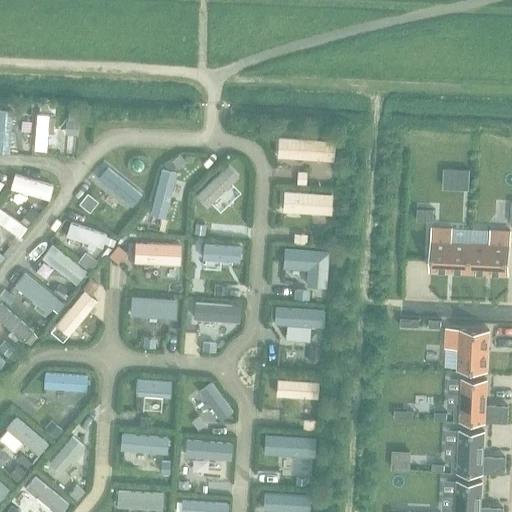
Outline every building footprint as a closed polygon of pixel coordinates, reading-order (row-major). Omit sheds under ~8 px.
[(17,105),(17,114),(30,115),(31,106),(17,105)] [(66,121),(64,135),(77,136),(78,123),(66,121)] [(279,143),(339,147),(340,125),(280,122),(279,143)] [(178,155),(170,161),(177,168),(184,162),(178,155)] [(297,172),(297,184),(305,184),(305,172),(297,172)] [(91,179),(89,192),(109,195),(112,183),(91,179)] [(87,194),(79,203),(85,208),(93,199),(87,194)] [(29,206),(22,216),(29,222),(37,212),(29,206)] [(69,223),(107,233),(111,219),(72,209),(69,223)] [(433,209),(425,209),(424,221),(432,222),(433,209)] [(195,224),(194,233),(203,234),(204,225),(195,224)] [(136,226),(135,248),(184,250),(185,229),(136,226)] [(451,229),(432,228),(430,270),(469,272),(470,243),(450,242),(451,229)] [(470,243),(469,272),(507,274),(509,231),(490,230),(490,243),(470,243)] [(294,234),(293,242),(305,243),(305,235),(294,234)] [(106,238),(103,244),(112,248),(115,241),(106,238)] [(116,245),(107,256),(116,264),(125,253),(116,245)] [(83,252),(76,261),(89,271),(96,262),(83,252)] [(88,278),(81,287),(90,294),(98,285),(88,278)] [(192,282),(191,292),(201,292),(201,283),(192,282)] [(58,285),(52,292),(63,301),(67,296),(64,294),(66,292),(58,285)] [(214,285),(214,295),(221,296),(221,295),(225,295),(226,287),(222,287),(222,286),(214,285)] [(294,289),(294,298),(306,299),(307,290),(294,289)] [(4,290),(0,294),(0,296),(8,304),(13,298),(4,290)] [(418,327),(419,319),(400,318),(400,326),(418,327)] [(428,319),(428,328),(440,328),(441,320),(428,319)] [(446,328),(444,367),(456,368),(487,370),(489,330),(446,328)] [(143,338),(143,347),(154,347),(154,339),(143,338)] [(3,341),(0,344),(0,351),(6,357),(12,349),(3,341)] [(202,343),(201,351),(213,352),(214,344),(202,343)] [(308,347),(307,359),(319,360),(320,348),(308,347)] [(49,357),(48,375),(90,378),(90,360),(49,357)] [(279,382),(322,384),(322,367),(280,365),(279,382)] [(486,380),(462,378),(461,393),(455,393),(454,419),(460,420),(484,421),(507,422),(507,406),(485,405),(486,380)] [(412,419),(413,411),(394,410),(393,418),(412,419)] [(434,412),(434,420),(446,421),(446,412),(434,412)] [(198,416),(191,421),(197,429),(204,423),(198,416)] [(141,417),(140,425),(149,425),(149,417),(141,417)] [(51,420),(44,428),(56,438),(63,430),(51,420)] [(303,420),(302,429),(314,429),(315,421),(303,420)] [(51,456),(71,471),(96,438),(76,422),(51,456)] [(453,444),(451,470),(457,471),(482,472),(504,473),(505,457),(483,456),(484,431),(459,429),(459,444),(453,444)] [(161,461),(161,473),(169,473),(169,462),(161,461)] [(432,463),(431,471),(444,472),(444,463),(432,463)] [(17,466),(9,475),(16,481),(24,472),(17,466)] [(177,480),(177,488),(187,488),(187,481),(177,480)] [(450,495),(449,511),(502,511),(502,508),(480,507),(481,481),(457,480),(456,495),(450,495)] [(76,484),(68,493),(76,500),(84,491),(76,484)]
